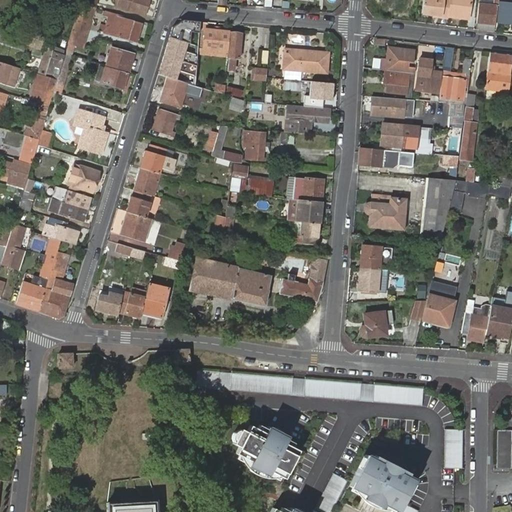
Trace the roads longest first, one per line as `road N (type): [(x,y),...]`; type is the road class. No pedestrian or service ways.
road 1 (residential): [(72,333),(169,5)]
road 2 (residential): [(330,360),(354,25)]
road 3 (tertiary): [(72,333),(330,360)]
road 4 (residential): [(42,326),(19,511)]
road 5 (residential): [(169,5),(354,25)]
road 6 (residential): [(354,25),(511,44)]
road 7 (tertiary): [(330,360),(482,373)]
road 8 (residential): [(481,511),(482,373)]
